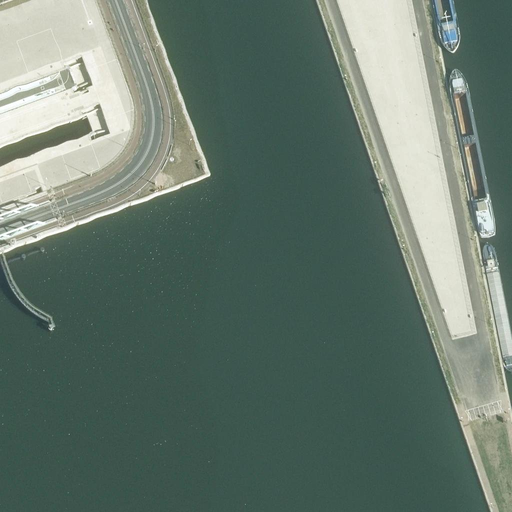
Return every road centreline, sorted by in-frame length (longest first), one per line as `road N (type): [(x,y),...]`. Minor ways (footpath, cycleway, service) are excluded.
road 1 (residential): [(504,511),(333,0)]
road 2 (secondary): [(116,0),(152,99),(149,148),(120,182),(0,228)]
